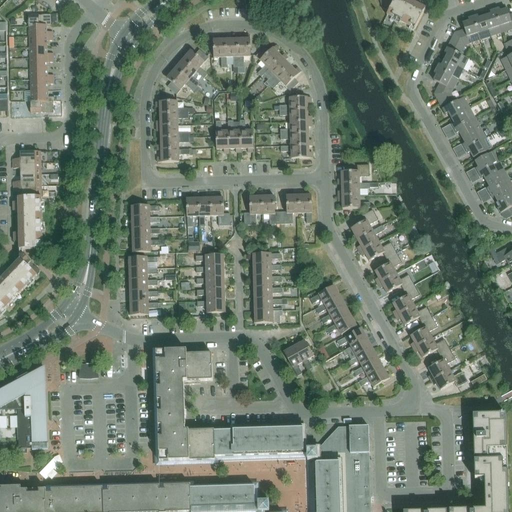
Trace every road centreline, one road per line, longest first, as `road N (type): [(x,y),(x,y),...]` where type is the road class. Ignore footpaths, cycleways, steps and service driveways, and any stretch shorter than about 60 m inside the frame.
road 1 (residential): [(78,312),(134,340),(247,339),(297,414),(413,410),(407,370),(329,229),(324,178)]
road 2 (residential): [(278,35),(253,25),(213,25),(168,51),(145,98),(146,183),(324,178)]
road 3 (residential): [(451,12),(410,89),(482,220),(511,230)]
road 4 (residential): [(0,143),(52,137),(66,126),(71,41),(95,10)]
road 5 (residential): [(324,178),(321,92),(304,57),(278,35)]
